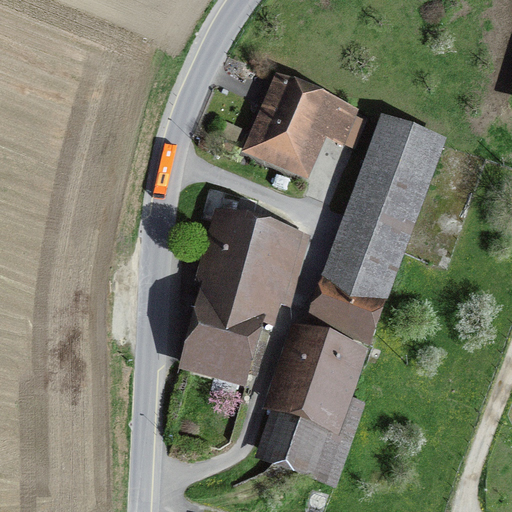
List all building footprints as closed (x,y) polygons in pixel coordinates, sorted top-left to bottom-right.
[(269,115),(331,145),(357,158),(373,126),(286,82),(269,115)] [(331,145),(269,115),(247,159),(308,190),(331,145)] [(451,154),(386,130),(311,331),(375,355),(451,154)] [(290,318),(309,248),(219,223),(175,381),(250,401),(275,313),(290,318)] [(372,360),(294,335),(266,420),(276,424),(261,469),(342,495),(370,410),(357,406),(372,360)]
